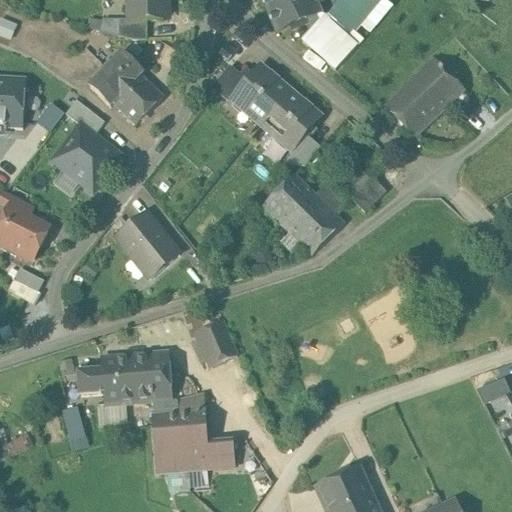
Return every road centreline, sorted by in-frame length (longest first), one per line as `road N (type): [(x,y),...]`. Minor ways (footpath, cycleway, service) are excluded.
road 1 (residential): [(56,342),(323,263),(441,178)]
road 2 (residential): [(56,342),(56,274),(189,102),(209,0)]
road 3 (residential): [(262,511),(319,433),(350,408),(511,355)]
road 4 (residential): [(216,0),(441,178)]
